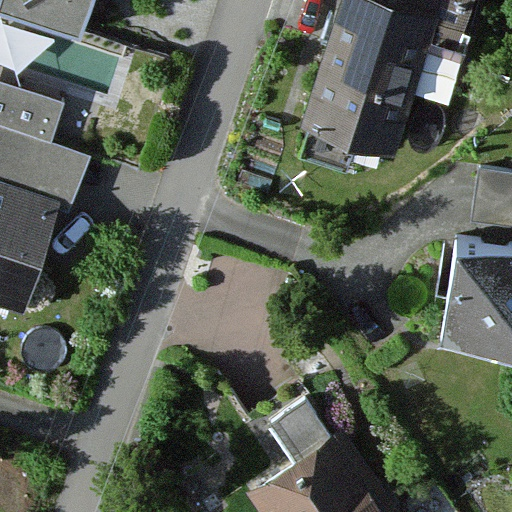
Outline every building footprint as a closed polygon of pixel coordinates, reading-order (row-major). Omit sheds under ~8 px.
[(124,0),(0,0),(116,32),(124,0)] [(342,0),(308,135),(397,158),(424,53),(472,66),(488,0),(342,0)] [(0,308),(22,315),(59,203),(0,184),(0,308)] [(511,367),(511,249),(454,243),(439,359),(511,367)] [(242,485),(260,511),(391,511),(334,425),(242,485)]
